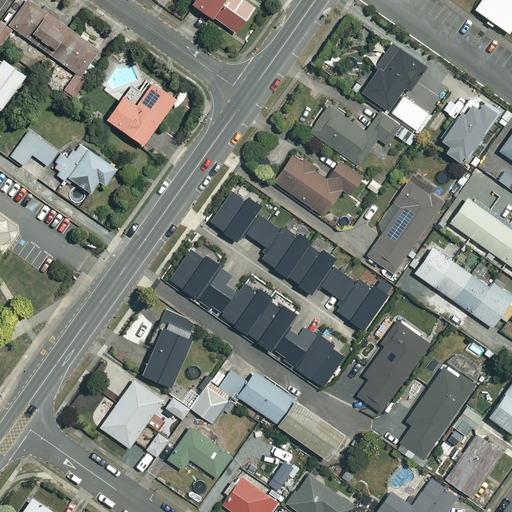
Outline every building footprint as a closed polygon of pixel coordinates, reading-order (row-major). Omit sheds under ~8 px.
[(0,44),(2,45),(14,29),(77,74),(65,90),(74,97),(105,53),(30,0),(29,0),(11,26),(5,22),(0,28),(0,44)] [(194,0),(198,3),(195,6),(235,34),(255,6),(245,0),(194,0)] [(511,0),(475,0),(472,6),(474,7),(509,32),(511,27),(511,0)] [(380,109),(408,128),(423,108),(399,90),(403,85),(406,88),(423,65),(397,45),(382,66),(379,63),(360,89),(383,106),(380,109)] [(0,114),(6,111),(31,79),(8,61),(0,71),(0,114)] [(180,100),(151,79),(142,92),(136,88),(112,121),(148,147),(180,100)] [(441,147),(455,157),(460,152),(464,155),(496,111),(472,93),(460,108),(458,107),(437,135),(445,141),(441,147)] [(408,128),(380,109),(365,130),(328,103),(309,129),(356,164),(376,136),(385,143),(392,132),(408,143),(415,133),(408,129),(408,128)] [(511,127),(497,148),(511,158),(511,127)] [(59,152),(30,131),(12,157),(25,166),(33,155),(49,166),(59,152)] [(55,163),(60,166),(57,170),(60,173),(58,176),(64,180),(57,191),(81,207),(86,198),(95,204),(99,197),(94,194),(102,183),(109,187),(120,169),(81,144),(71,159),(61,153),(55,163)] [(314,165),(292,149),(271,178),(322,214),(340,187),(349,194),(361,175),(337,158),(324,177),(312,168),(314,165)] [(386,174),(374,170),(371,180),(384,183),(386,174)] [(409,175),(375,223),(381,228),(364,252),(391,272),(443,198),(409,175)] [(318,282),(336,294),(332,299),(339,303),(335,309),(361,327),(384,295),(356,275),(353,279),(329,262),(332,258),(230,188),(208,220),(236,239),(243,229),(265,245),(258,255),(311,292),(318,282)] [(511,228),(465,195),(447,219),(511,265),(511,228)] [(378,207),(370,201),(359,218),(368,223),(378,207)] [(297,311),(247,275),(238,288),(224,278),(229,271),(220,264),(222,261),(197,243),(172,279),(322,386),(349,348),(306,318),(296,332),(287,326),(297,311)] [(417,253),(409,264),(413,267),(411,269),(489,325),(497,314),(505,319),(511,308),(511,295),(490,279),(487,284),(429,243),(421,255),(417,253)] [(431,343),(398,319),(381,343),(385,346),(364,375),(369,378),(357,395),(381,413),(431,343)] [(189,332),(161,320),(140,370),(168,382),(189,332)] [(482,370),(454,351),(442,369),(440,367),(404,419),(410,423),(394,446),(418,462),(482,370)] [(340,430),(249,367),(242,377),(230,368),(217,386),(235,399),(237,395),(323,455),(340,430)] [(511,372),(484,411),(509,429),(511,424),(511,372)] [(127,445),(131,439),(155,456),(168,437),(159,430),(163,425),(148,415),(161,397),(131,376),(98,424),(127,445)] [(226,398),(204,384),(198,394),(189,388),(181,401),(204,416),(196,429),(188,423),(166,457),(180,467),(187,456),(215,475),(229,453),(202,435),(226,398)] [(188,406),(171,396),(164,407),(181,417),(188,406)] [(480,416),(466,404),(450,422),(464,434),(480,416)] [(500,449),(474,432),(444,477),(470,494),(500,449)] [(348,511),(353,505),(307,472),(286,502),(300,511),(348,511)] [(256,484),(238,473),(219,501),(232,510),(230,511),(255,511),(257,509),(262,511),(270,511),(278,500),(268,493),(272,487),(259,479),(256,484)] [(443,511),(455,494),(433,479),(414,506),(388,488),(375,508),(380,511),(443,511)] [(50,511),(28,497),(18,511),(50,511)]
